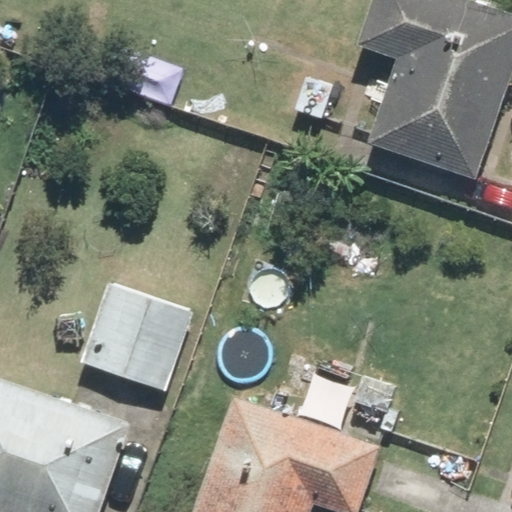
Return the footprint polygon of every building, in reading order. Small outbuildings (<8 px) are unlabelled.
[(484,179),(511,92),(511,4),(497,0),(385,0),(371,45),(408,58),(380,144),(484,179)] [(395,244),(302,220),(292,260),(385,284),(395,244)] [(87,357),(154,384),(172,338),(166,335),(180,299),(120,275),(87,357)] [(417,384),(366,365),(351,401),(403,421),(417,384)] [(110,511),(142,423),(0,372),(0,511),(2,511),(110,511)] [(366,511),(390,441),(243,391),(201,511),(318,511),(321,505),(341,511),(366,511)]
